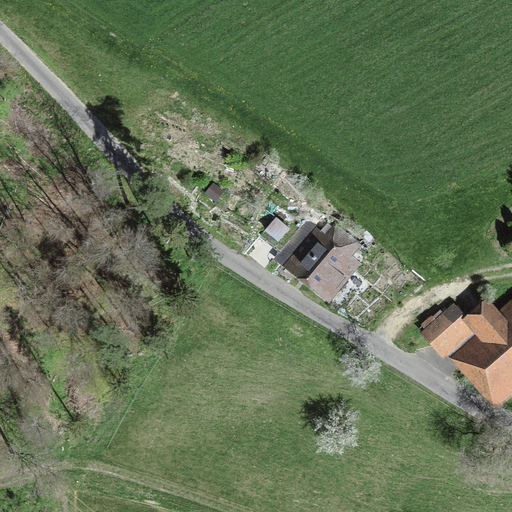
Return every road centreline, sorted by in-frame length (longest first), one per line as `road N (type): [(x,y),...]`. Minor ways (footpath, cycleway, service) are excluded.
road 1 (residential): [(511,422),(245,272),(170,209),(0,34)]
road 2 (track): [(241,511),(94,466),(57,463)]
road 3 (track): [(376,348),(393,324),(439,290),(511,270)]
